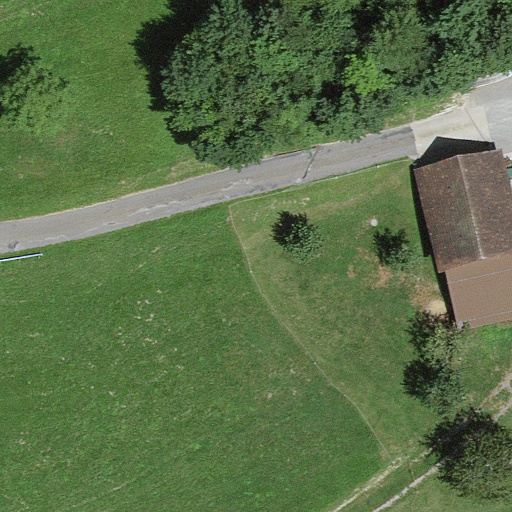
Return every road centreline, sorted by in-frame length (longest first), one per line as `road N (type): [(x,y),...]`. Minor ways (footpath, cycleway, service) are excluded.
road 1 (track): [(0,236),(511,113)]
road 2 (track): [(511,392),(361,511)]
